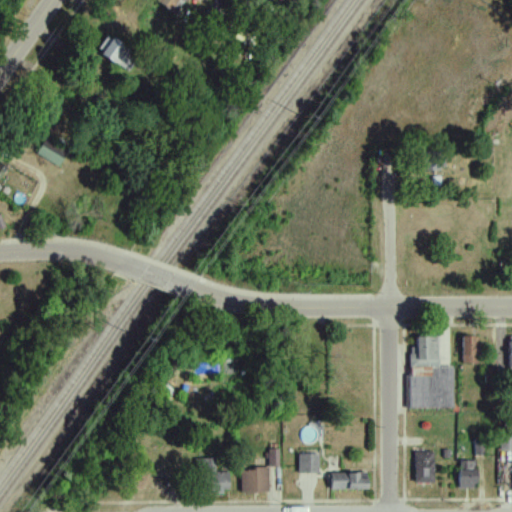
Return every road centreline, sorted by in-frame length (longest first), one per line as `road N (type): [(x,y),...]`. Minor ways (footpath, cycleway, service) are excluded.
road 1 (residential): [(390,511),(387,164)]
road 2 (tertiary): [(511,308),(283,307),(193,289)]
